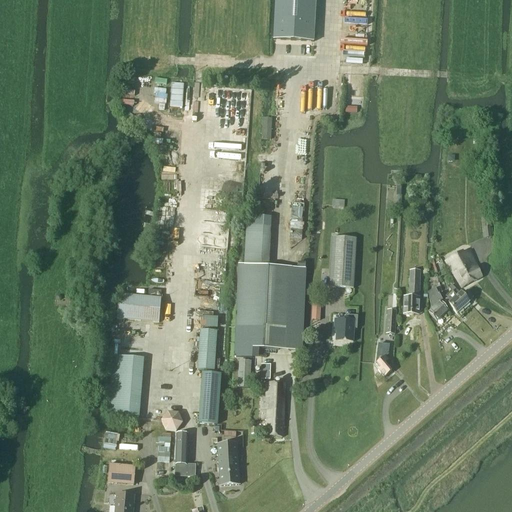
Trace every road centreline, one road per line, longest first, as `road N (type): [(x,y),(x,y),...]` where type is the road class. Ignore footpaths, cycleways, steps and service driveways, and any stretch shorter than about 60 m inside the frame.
road 1 (tertiary): [(308,511),(511,334)]
road 2 (track): [(326,0),(324,63),(295,79),(276,242)]
